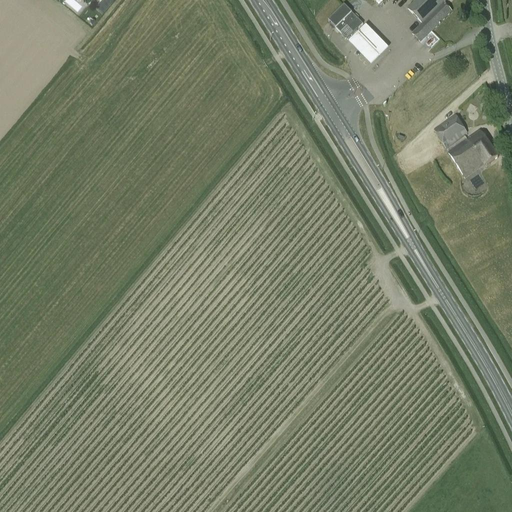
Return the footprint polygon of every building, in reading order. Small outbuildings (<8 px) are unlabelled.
[(102,15),(112,2),(109,0),(103,0),(96,10),(102,15)] [(416,0),(407,10),(421,24),(411,35),(420,44),(452,13),(444,3),(447,1),(448,2),(450,0),(416,0)] [(351,13),(344,6),(328,21),(335,28),(351,13)] [(350,38),(363,25),(351,13),(335,28),(347,41),(350,38)] [(350,44),(349,46),(372,69),(390,52),(367,28),(356,39),(353,35),(347,41),(350,44)] [(448,154),(466,179),(483,167),(484,168),(498,158),(479,131),(467,140),(464,136),(467,134),(454,114),(433,131),(446,150),(448,154)]
